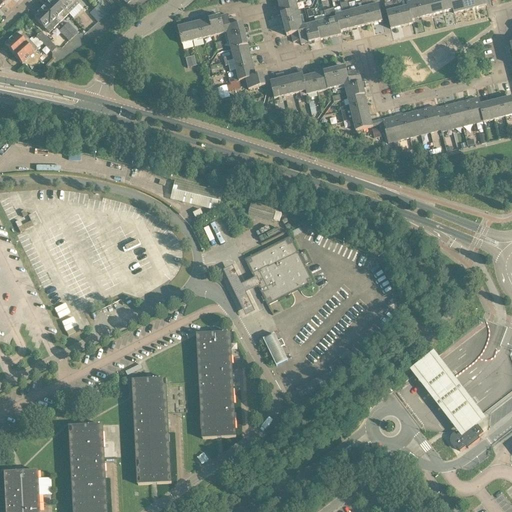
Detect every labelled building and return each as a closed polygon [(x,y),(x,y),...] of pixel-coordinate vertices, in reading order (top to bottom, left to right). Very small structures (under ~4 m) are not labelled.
[(59,24),(68,16),(52,0),(44,8),(43,8),(59,24)] [(52,0),(68,16),(78,5),(73,0),(52,0)] [(361,0),(364,9),(357,11),(361,28),(372,25),(365,0),(361,0)] [(365,0),(372,25),(382,23),(378,5),(371,7),(369,0),(365,0)] [(413,25),(412,22),(407,4),(405,0),(399,2),(399,0),(395,1),(402,28),(413,25)] [(422,19),(432,16),(428,0),(423,0),(417,2),(422,19)] [(439,0),(428,0),(432,16),(443,14),(439,0)] [(454,15),(450,0),(439,0),(443,14),(453,11),(454,15)] [(450,0),(454,15),(465,12),(461,0),(450,0)] [(473,0),(461,0),(465,12),(475,9),(473,0)] [(473,0),(475,9),(486,7),(484,0),(473,0)] [(281,16),(299,11),(296,1),(278,5),(281,16)] [(390,30),(402,28),(395,1),(392,2),(394,11),(386,13),(390,30)] [(422,19),(417,2),(407,4),(412,22),(422,19)] [(102,20),(94,11),(93,11),(89,6),(89,7),(85,10),(97,24),(102,20)] [(94,11),(102,20),(106,16),(98,7),(94,11)] [(112,16),(118,11),(114,7),(108,12),(112,16)] [(49,34),(59,24),(43,8),(37,14),(38,16),(34,20),(44,31),(45,30),(49,34)] [(309,19),(314,18),(313,12),(315,12),(315,10),(307,13),(309,19)] [(340,33),(336,16),(334,10),(323,12),(325,18),(326,22),(330,39),(341,36),(340,33)] [(305,27),(305,24),(303,17),(300,17),(299,11),(281,16),(286,37),(291,36),(293,44),(300,42),(301,46),(311,44),(306,27),(305,27)] [(351,30),(361,28),(357,11),(346,13),(351,30)] [(340,33),(351,30),(346,13),(336,16),(340,33)] [(231,51),(248,46),(243,25),(238,26),(236,19),(229,20),(228,16),(209,21),(214,38),(227,35),(231,51)] [(214,38),(209,21),(203,23),(202,17),(198,18),(203,40),(214,38)] [(192,43),(203,40),(198,18),(194,19),(195,24),(188,26),(192,43)] [(192,43),(188,26),(182,28),(180,22),(176,24),(182,46),(192,43)] [(320,42),(330,39),(326,22),(316,24),(320,42)] [(311,44),(320,42),(316,24),(306,27),(311,44)] [(63,29),(73,39),(77,35),(67,25),(63,29)] [(69,43),(73,39),(63,29),(59,33),(69,43)] [(13,56),(29,41),(20,32),(16,36),(16,35),(4,46),(13,56)] [(41,44),(46,39),(40,33),(36,38),(41,44)] [(46,39),(41,44),(51,54),(56,50),(46,39)] [(29,41),(13,56),(22,66),(33,55),(37,51),(29,41)] [(231,51),(233,60),(234,61),(250,57),(248,46),(231,51)] [(250,57),(234,61),(236,71),(236,72),(253,68),(250,57)] [(196,67),(194,58),(186,60),(188,69),(196,67)] [(236,72),(237,74),(238,82),(255,78),(253,68),(236,72)] [(356,79),(354,72),(347,74),(346,69),(323,74),(328,91),(334,90),(334,92),(345,90),(362,86),(360,78),(356,79)] [(307,93),(303,79),(301,70),(297,71),(298,77),(292,78),(296,95),(306,93),(307,93)] [(328,91),(323,74),(317,76),(316,70),(312,71),(318,94),(328,91)] [(307,96),(318,94),(312,71),(308,72),(309,78),(303,79),(307,93),(306,93),(307,96)] [(296,95),(292,78),(285,80),(284,75),(280,76),(285,98),(296,95)] [(238,82),(239,82),(240,89),(245,88),(246,86),(245,82),(246,81),(248,92),(265,88),(262,76),(255,78),(238,82)] [(274,100),(285,98),(280,76),(276,77),(277,82),(270,83),(274,100)] [(348,100),(364,96),(362,86),(345,90),(348,100)] [(500,96),(505,118),(511,116),(511,100),(511,99),(504,100),(503,95),(500,96)] [(350,111),(367,107),(364,96),(348,100),(350,111)] [(494,121),(505,118),(500,96),(495,97),(497,102),(490,104),(494,121)] [(480,106),(479,101),(479,100),(468,102),(474,126),(484,123),(480,106)] [(494,121),(490,104),(484,105),(482,100),(479,101),(480,106),(484,123),(494,121)] [(463,128),(474,126),(468,102),(458,105),(463,128)] [(453,131),(463,128),(458,105),(447,108),(453,131)] [(353,121),(370,117),(367,107),(350,111),(347,112),(341,113),(344,123),(353,121)] [(442,132),(436,110),(436,108),(425,111),(431,134),(441,132),(442,132)] [(442,134),(453,131),(447,108),(436,110),(442,132),(441,132),(442,134)] [(420,137),(431,134),(425,111),(414,114),(420,137)] [(409,140),(420,137),(414,114),(404,116),(409,140)] [(399,142),(409,140),(404,116),(393,119),(399,142)] [(370,117),(353,121),(355,132),(378,127),(377,123),(371,124),(370,117)] [(388,145),(399,142),(393,119),(382,122),(388,145)] [(372,131),(374,139),(381,138),(379,130),(372,131)] [(248,216),(273,223),(276,210),(252,204),(251,207),(248,216)] [(240,213),(237,208),(231,211),(235,219),(241,217),(240,213)] [(300,290),(313,284),(305,268),(304,266),(310,263),(305,253),(299,256),(290,239),(289,239),(245,261),(254,280),(263,297),(261,298),(263,303),(265,301),(268,306),(269,306),(279,301),(292,294),(300,290)] [(234,388),(231,334),(216,335),(211,335),(197,336),(202,440),(216,439),(222,439),(236,438),(234,388)] [(264,341),(277,368),(288,363),(281,349),(285,347),(282,341),(278,343),(275,336),(264,341)] [(432,351),(410,368),(416,375),(425,387),(430,394),(463,435),(487,417),(455,375),(450,368),(439,354),(435,349),(432,351)] [(347,351),(343,355),(352,363),(356,359),(347,351)] [(348,367),(352,363),(343,355),(339,359),(348,367)] [(333,365),(343,373),(347,369),(337,360),(333,365)] [(333,365),(329,370),(339,378),(343,373),(333,365)] [(301,402),(336,384),(336,383),(331,373),(297,391),(296,391),(301,402)] [(167,385),(167,380),(152,381),(146,381),(132,382),(137,487),(152,486),(157,486),(172,485),(169,433),(167,385)] [(102,427),(102,426),(87,427),(81,427),(68,428),(72,511),(106,511),(104,480),(102,427)] [(484,435),(481,431),(477,427),(464,437),(462,439),(461,438),(460,437),(458,437),(457,437),(456,437),(455,438),(454,439),(453,440),(453,441),(453,442),(453,444),(454,445),(460,453),(466,448),(468,450),(480,440),(478,439),(484,435)] [(38,480),(37,472),(22,473),(17,473),(3,474),(5,511),(39,511),(39,507),(39,504),(38,480)]
